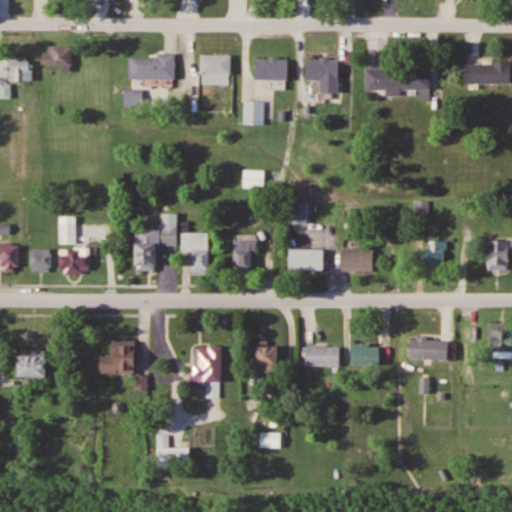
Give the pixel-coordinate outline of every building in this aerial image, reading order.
[(73,46),(45,46),(45,67),(73,67),(73,46)] [(177,51),(177,79),(130,78),(131,56),(159,57),(159,51),(177,51)] [(202,83),(232,83),(232,54),(202,54),(202,83)] [(11,82),(32,82),(32,57),(11,57),(11,82)] [(289,80),(289,58),(257,58),(257,80),(289,80)] [(340,59),(308,59),(308,81),(340,81),(340,59)] [(511,84),(511,62),(466,62),(466,84),(511,84)] [(432,67),(368,67),(368,93),(402,93),(402,91),(432,91),(432,67)] [(142,106),(143,89),(126,89),(126,106),(142,106)] [(265,124),(265,101),(246,101),(245,124),(265,124)] [(265,169),(243,169),(243,187),(265,187),(265,169)] [(289,222),(309,222),(309,201),(289,201),(289,222)] [(137,227),(137,270),(159,270),(159,245),(179,245),(179,212),(163,212),(163,227),(137,227)] [(60,244),(77,244),(77,216),(60,216),(60,244)] [(193,251),(193,274),(211,274),(211,231),(183,231),(183,251),(193,251)] [(255,240),(235,240),(235,273),(255,273),(255,240)] [(425,247),(425,265),(447,265),(447,240),(431,240),(431,247),(425,247)] [(511,240),(491,240),(491,269),(511,269),(511,240)] [(0,242),(0,270),(20,270),(20,243),(0,242)] [(325,248),(289,248),(289,270),(325,270),(325,248)] [(32,249),(32,271),(53,271),(53,249),(32,249)] [(61,273),(91,273),(91,249),(61,249),(61,273)] [(375,249),(344,249),(344,270),(375,270),(375,249)] [(511,322),(490,323),(490,356),(511,355),(511,322)] [(411,338),(411,358),(450,358),(450,338),(411,338)] [(101,355),(101,373),(137,373),(137,340),(112,340),(112,355),(101,355)] [(281,342),(259,342),(259,371),(281,371),(281,342)] [(381,364),(381,343),(353,343),(353,364),(381,364)] [(341,365),(341,345),(306,345),(306,365),(341,365)] [(223,346),(196,346),(196,383),(208,383),(208,397),(223,397),(223,346)] [(20,376),(48,376),(48,353),(20,353),(20,376)] [(282,432),(262,432),(262,447),(282,447),(282,432)] [(158,434),(158,467),(191,467),(191,447),(169,447),(169,434),(158,434)]
